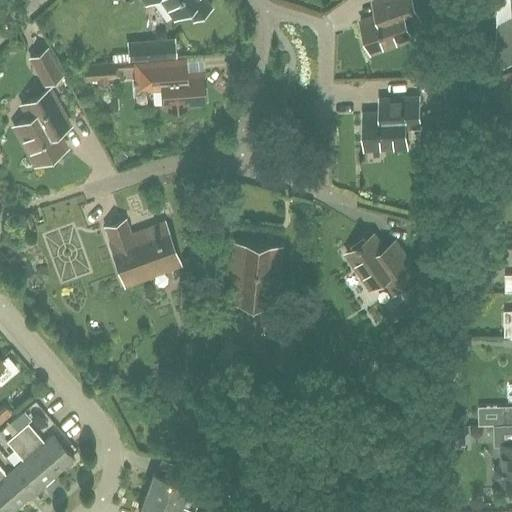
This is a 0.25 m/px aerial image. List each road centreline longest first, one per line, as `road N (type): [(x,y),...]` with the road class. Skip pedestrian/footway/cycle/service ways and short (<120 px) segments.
road 1 (residential): [(0,310),(96,423),(113,456),(111,488),(89,511)]
road 2 (residential): [(316,192),(321,26),(265,14)]
road 3 (residential): [(265,14),(239,163)]
road 4 (residential): [(260,511),(257,360)]
road 5 (residential): [(239,163),(166,164),(95,187)]
